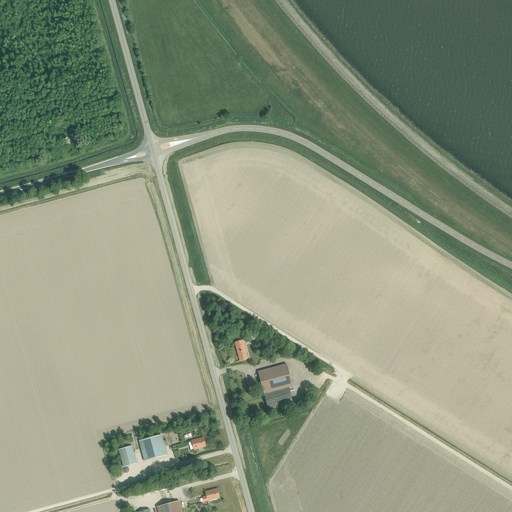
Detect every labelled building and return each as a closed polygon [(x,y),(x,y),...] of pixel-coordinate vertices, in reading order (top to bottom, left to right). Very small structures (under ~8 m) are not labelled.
[(247,359),(245,351),(246,351),(245,347),(244,347),(243,340),(235,343),(238,357),(241,356),(242,360),(236,362),(247,359)] [(286,364),(258,372),(264,394),(288,388),(292,386),(286,364)] [(288,388),(264,394),(268,409),(292,402),(288,388)] [(144,461),(167,455),(161,435),(139,441),(144,461)] [(194,450),(206,447),(203,438),(191,441),(194,450)] [(123,467),(137,464),(132,446),(118,450),(123,467)] [(208,501),(219,498),(217,489),(205,492),(208,501)] [(147,502),(149,509),(156,507),(154,501),(147,502)] [(158,511),(182,511),(179,501),(157,507),(158,511)]
